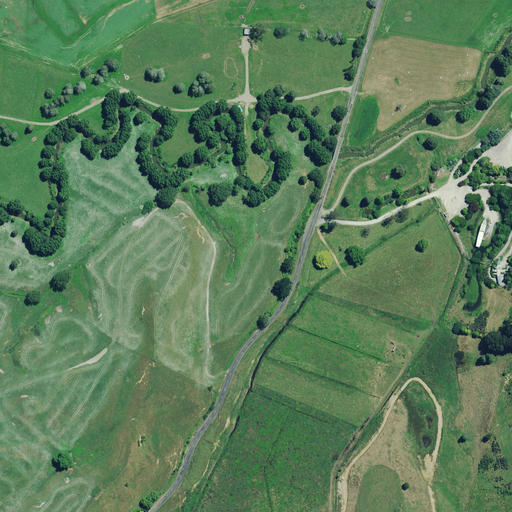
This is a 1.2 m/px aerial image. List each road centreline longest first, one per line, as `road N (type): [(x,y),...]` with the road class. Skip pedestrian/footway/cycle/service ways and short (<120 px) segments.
road 1 (tertiary): [(151,511),(180,476),(239,355),(290,290),(380,0)]
road 2 (track): [(353,93),(187,109),(130,85),(93,91),(67,118),(23,124),(0,117)]
